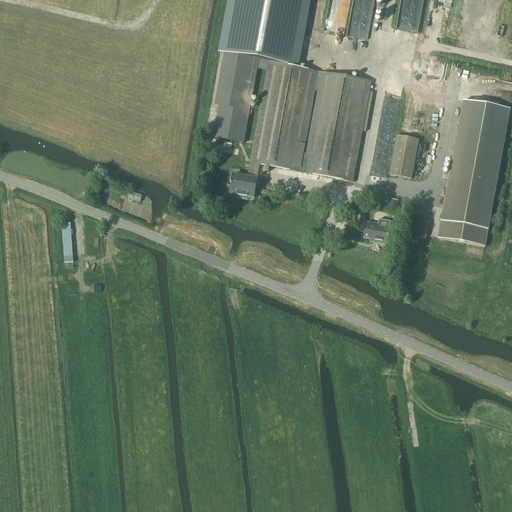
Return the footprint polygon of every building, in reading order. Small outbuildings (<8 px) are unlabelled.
[(229,0),(219,52),(228,54),(259,59),(258,62),(257,69),(267,71),(268,64),(298,69),(309,0),(229,0)] [(218,107),(212,139),(243,144),(251,101),(250,101),(258,62),(259,59),(228,54),(218,107)] [(267,71),(247,178),(260,181),(263,167),(352,183),(371,83),(298,69),(268,64),(267,71)] [(462,102),(437,239),(485,248),(510,110),(462,102)] [(411,180),(418,140),(396,136),(389,176),(411,180)] [(232,175),(229,195),(235,196),(235,198),(246,200),(247,198),(253,199),(255,189),(258,190),(260,181),(247,178),(232,175)] [(361,233),(364,219),(356,218),(354,231),(361,233)] [(388,237),(389,231),(390,223),(378,220),(376,229),(366,227),(363,240),(376,243),(376,245),(386,247),(387,238),(388,238),(388,237)] [(70,225),(62,226),(64,264),(73,263),(70,225)]
